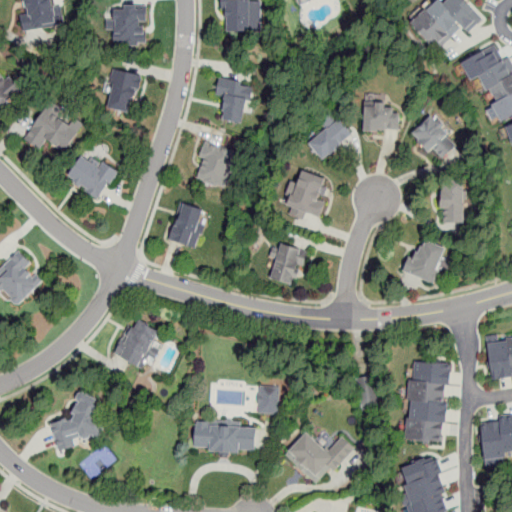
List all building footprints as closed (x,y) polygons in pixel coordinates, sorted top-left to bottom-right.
[(23,0),(27,30),(64,25),(62,6),(57,6),(56,0),(23,0)] [(263,32),(262,0),(223,0),(224,33),(263,32)] [(441,0),(414,25),(440,54),(481,17),(465,0),(441,0)] [(110,45),(146,46),(147,7),(111,6),(110,45)] [(481,81),(501,122),(511,116),(511,56),(511,54),(500,60),(494,47),(458,65),(469,86),(481,81)] [(0,112),(21,92),(0,70),(0,112)] [(134,114),(142,75),(113,70),(106,108),(134,114)] [(244,124),(255,87),(220,77),(215,95),(226,98),(220,118),(244,124)] [(26,140),(43,150),(47,142),(67,153),(84,123),(47,102),(26,140)] [(364,131),(401,131),(401,107),(364,107),(364,131)] [(436,162),(450,150),(445,144),(455,135),(436,113),(412,134),(436,162)] [(307,144),(321,161),(352,135),(338,118),(307,144)] [(195,178),(228,188),(239,150),(206,141),(195,178)] [(101,199),(117,172),(82,152),(66,180),(101,199)] [(331,182),(300,171),(286,211),(317,222),(331,182)] [(443,223),(466,223),(466,181),(443,181),(443,223)] [(198,248),(208,209),(180,201),(169,240),(198,248)] [(406,273),(434,284),(448,249),(420,238),(406,273)] [(269,278),(296,287),(307,253),(280,244),(269,278)] [(15,256),(0,270),(0,288),(15,305),(40,283),(15,256)] [(160,330),(132,319),(116,356),(145,368),(160,330)] [(484,337),(493,378),(511,374),(511,336),(498,339),(497,334),(484,337)] [(408,441),(445,443),(450,364),(412,362),(408,441)] [(280,386),(259,385),(259,413),(280,414),(280,386)] [(52,423),(59,452),(77,447),(76,441),(105,434),(95,394),(73,399),(77,417),(52,423)] [(511,413),(480,417),(484,460),(511,456),(511,413)] [(196,421),(194,450),(255,453),(257,424),(196,421)] [(317,486),(354,450),(343,437),(327,453),(309,433),(286,454),(317,486)] [(445,511),(451,510),(436,458),(400,468),(412,511),(445,511)]
